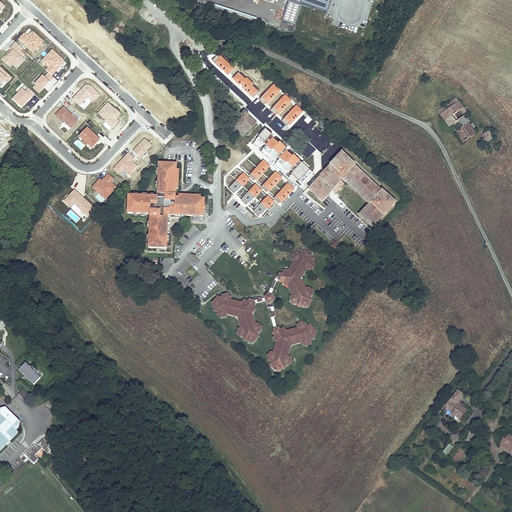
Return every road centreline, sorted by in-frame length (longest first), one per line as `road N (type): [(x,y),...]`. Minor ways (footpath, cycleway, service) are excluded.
road 1 (residential): [(220,222),(207,108),(176,51),(176,29)]
road 2 (residential): [(33,123),(77,164),(91,167),(145,114)]
